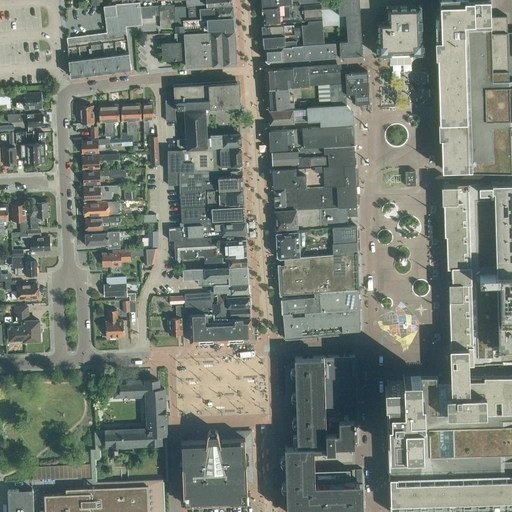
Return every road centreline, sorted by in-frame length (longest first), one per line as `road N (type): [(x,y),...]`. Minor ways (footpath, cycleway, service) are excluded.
road 1 (residential): [(375,120),(369,171),(376,511)]
road 2 (residential): [(64,178),(65,94),(158,78)]
